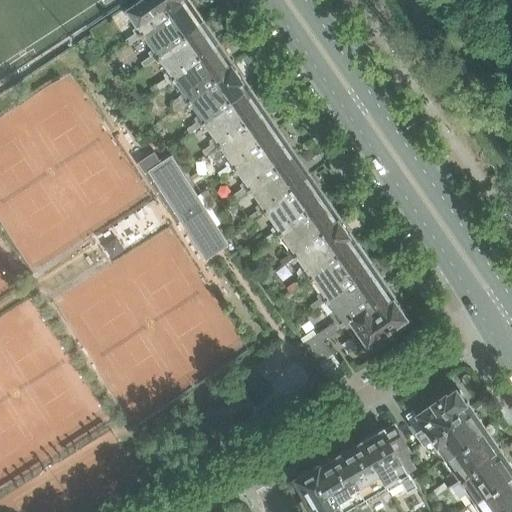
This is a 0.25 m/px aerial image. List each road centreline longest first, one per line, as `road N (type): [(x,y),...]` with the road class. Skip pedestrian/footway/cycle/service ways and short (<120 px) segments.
road 1 (residential): [(246,464),(485,321)]
road 2 (secondary): [(340,108),(485,321)]
road 3 (secondary): [(511,299),(367,89)]
road 4 (secondary): [(265,0),(340,108)]
